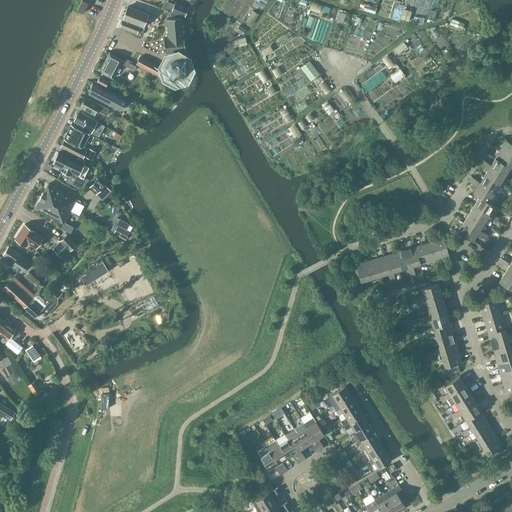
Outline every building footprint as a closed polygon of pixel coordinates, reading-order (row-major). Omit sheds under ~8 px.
[(78,10),(84,13),(88,4),(82,1),(78,10)] [(188,7),(175,2),(172,12),(185,17),(188,7)] [(123,19),(144,27),(149,15),(128,7),(123,19)] [(181,18),(166,19),(168,38),(164,39),(165,54),(185,52),(184,37),(183,37),(181,18)] [(120,28),(142,35),(144,29),(123,21),(120,28)] [(109,53),(100,72),(112,78),(120,63),(134,71),(136,67),(109,53)] [(159,76),(162,69),(140,57),(136,65),(159,76)] [(170,59),(169,59),(168,60),(169,60),(165,66),(165,68),(167,75),(168,76),(175,79),(176,79),(183,77),(184,76),(187,70),(188,68),(187,68),(185,62),(185,61),(184,60),(178,57),(177,57),(176,57),(170,59)] [(319,75),(309,62),(301,68),(311,81),(319,75)] [(109,81),(100,77),(97,82),(106,86),(109,81)] [(120,110),(127,114),(132,104),(125,100),(126,100),(94,83),(88,94),(120,111),(120,110)] [(81,108),(94,115),(97,110),(106,115),(109,110),(86,98),(81,108)] [(79,112),(74,121),(84,126),(82,128),(91,133),(99,137),(99,136),(104,126),(104,127),(105,126),(97,121),(79,112)] [(64,140),(60,148),(61,148),(63,149),(73,154),(75,155),(76,155),(77,152),(84,156),(86,151),(82,149),(84,146),(89,134),(71,125),(65,137),(66,137),(68,138),(66,141),(64,140)] [(511,144),(510,143),(506,141),(500,150),(511,157),(511,144)] [(495,159),(510,168),(511,164),(511,157),(500,150),(495,159)] [(79,189),(87,181),(83,179),(89,168),(71,158),(58,152),(53,164),(62,169),(61,171),(69,175),(71,173),(78,176),(73,186),(79,189)] [(495,159),(491,165),(489,167),(505,177),(510,168),(495,159)] [(489,167),(488,169),(484,176),(499,185),(505,177),(489,167)] [(480,182),(479,184),(494,194),(499,185),(484,176),(480,182)] [(98,178),(89,188),(96,195),(105,185),(98,178)] [(41,196),(70,212),(76,199),(48,184),(43,193),(41,196)] [(473,193),(479,197),(488,203),(489,202),(494,194),(479,184),(477,187),(473,193)] [(70,212),(41,196),(39,200),(39,201),(35,209),(63,224),(70,212)] [(479,197),(474,206),(489,215),(491,213),(495,206),(489,202),(488,203),(479,197)] [(469,214),(484,224),(488,217),(489,215),(474,206),(469,214)] [(484,224),(469,214),(463,223),(478,232),(480,230),(484,224)] [(463,223),(458,232),(473,241),(477,235),(478,232),(463,223)] [(35,232),(24,225),(14,240),(26,247),(30,240),(38,246),(43,238),(35,232)] [(118,226),(114,234),(126,240),(130,232),(118,226)] [(67,234),(60,241),(69,251),(76,244),(67,234)] [(444,238),(429,243),(434,260),(449,256),(444,238)] [(69,251),(60,242),(53,248),(62,258),(69,251)] [(415,247),(420,264),(434,260),(429,243),(415,247)] [(9,247),(3,256),(14,263),(12,267),(21,273),(24,269),(29,261),(24,257),(9,247)] [(415,247),(405,250),(410,267),(413,266),(420,264),(415,247)] [(410,267),(405,250),(395,253),(400,270),(408,268),(410,267)] [(395,253),(385,256),(391,273),(393,272),(400,270),(395,253)] [(35,255),(30,260),(34,264),(39,258),(35,255)] [(385,256),(376,259),(381,276),(388,274),(391,273),(385,256)] [(366,262),(371,279),(381,276),(376,259),(366,262)] [(86,276),(83,281),(85,285),(108,271),(103,262),(88,271),(86,276)] [(371,279),(366,262),(356,265),(357,269),(359,275),(361,282),(371,279)] [(511,277),(505,273),(499,282),(511,290),(511,277)] [(14,277),(3,289),(24,308),(35,318),(36,317),(35,317),(40,312),(41,312),(41,311),(45,306),(44,304),(14,277)] [(424,296),(424,299),(441,294),(438,284),(421,289),(424,296)] [(39,290),(35,295),(44,304),(53,294),(48,290),(44,295),(39,290)] [(425,301),(427,309),(444,304),(441,294),(424,299),(425,301)] [(479,305),(484,320),(501,315),(496,300),(479,305)] [(427,309),(429,316),(430,318),(447,313),(444,304),(427,309)] [(431,321),(433,328),(450,323),(447,313),(430,318),(431,321)] [(484,320),(488,334),(505,329),(501,315),(484,320)] [(0,331),(9,338),(15,330),(0,318),(0,331)] [(453,333),(450,323),(433,328),(435,335),(436,338),(453,333)] [(488,334),(491,344),(508,339),(507,336),(505,329),(488,334)] [(456,343),(453,333),(436,338),(437,340),(439,348),(456,343)] [(509,341),(508,339),(491,344),(494,354),(511,349),(509,341)] [(459,352),(456,343),(439,348),(442,357),(459,352)] [(41,357),(32,345),(25,350),(30,357),(30,356),(34,361),(36,360),(36,361),(41,357)] [(0,363),(3,368),(4,368),(14,385),(21,382),(7,356),(5,357),(0,347),(0,363)] [(511,352),(511,349),(494,354),(497,363),(511,358),(511,352)] [(462,363),(459,352),(442,357),(445,367),(437,369),(440,378),(460,372),(458,364),(462,363)] [(511,358),(497,363),(500,373),(511,369),(511,358)] [(511,369),(500,373),(503,383),(511,380),(511,369)] [(448,392),(450,394),(465,385),(459,376),(444,386),(448,392)] [(511,380),(503,383),(506,393),(510,392),(511,391),(511,380)] [(451,397),(455,403),(470,394),(465,385),(450,394),(451,397)] [(332,394),(338,404),(351,396),(344,386),(332,394)] [(459,409),(460,412),(476,402),(470,394),(455,403),(459,409)] [(338,404),(343,413),(356,405),(351,396),(338,404)] [(459,416),(463,422),(466,420),(481,411),(476,402),(460,412),(462,414),(459,416)] [(17,414),(0,403),(0,413),(12,421),(17,414)] [(343,413),(349,422),(362,414),(356,405),(343,413)] [(470,427),(471,429),(486,420),(481,411),(466,420),(470,427)] [(352,426),(355,431),(368,423),(362,414),(349,422),(346,424),(349,428),(352,426)] [(473,431),(477,438),(492,428),(486,420),(471,429),(473,431)] [(316,422),(306,428),(314,441),(316,444),(320,450),(324,448),(318,438),(324,435),(316,422)] [(303,423),(294,428),(305,446),(314,441),(306,428),(303,423)] [(352,433),(357,442),(373,432),(368,423),(355,431),(352,433)] [(294,428),(285,434),(302,461),(305,459),(300,450),(305,446),(294,428)] [(477,438),(482,446),(497,437),(492,428),(477,438)] [(357,442),(363,452),(379,442),(373,432),(357,442)] [(285,434),(276,440),(287,458),(292,454),(298,464),(302,461),(285,434)] [(503,446),(497,437),(482,446),(488,455),(494,451),(499,448),(503,446)] [(276,440),(267,446),(283,473),(287,470),(281,461),(287,458),(276,440)] [(363,452),(369,461),(385,451),(379,442),(363,452)] [(283,473),(267,446),(257,451),(257,450),(251,453),(258,464),(263,461),(268,470),(274,466),(280,475),(283,473)] [(385,451),(369,461),(375,470),(378,468),(391,460),(385,451)] [(387,468),(390,473),(397,470),(393,464),(387,468)] [(398,485),(384,494),(395,511),(398,509),(400,511),(406,508),(399,497),(404,494),(398,485)] [(253,503),(258,511),(259,511),(275,502),(271,497),(280,491),(278,488),(269,493),(256,501),(253,503)] [(384,494),(375,500),(382,511),(393,511),(395,511),(384,494)] [(366,505),(368,510),(369,511),(382,511),(375,500),(366,505)] [(259,511),(279,511),(290,506),(287,502),(278,508),(275,502),(259,511)]
